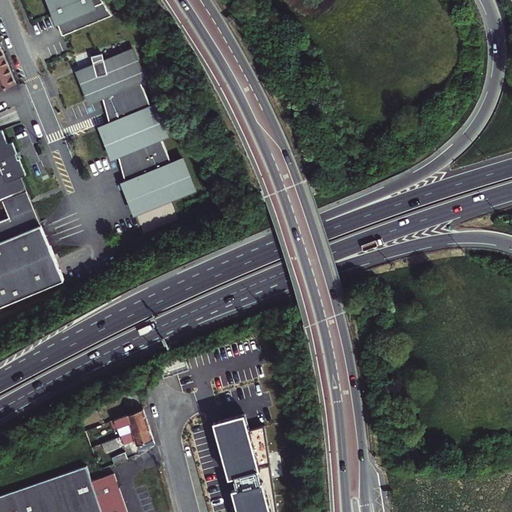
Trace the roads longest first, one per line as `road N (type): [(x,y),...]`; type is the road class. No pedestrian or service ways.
road 1 (primary): [(179,0),(244,113),(296,242),(328,372),(343,511)]
road 2 (primary): [(362,511),(347,377),(316,244),(277,139),(203,0)]
road 3 (trunk): [(486,0),(499,45),(496,86),(456,148),(420,174),(210,268),(120,320)]
road 4 (trunk): [(511,167),(289,244),(120,320)]
road 5 (trunk): [(195,309),(347,246),(511,191)]
road 6 (trunk): [(195,309),(422,242),(511,242)]
road 7 (trunk): [(0,409),(195,309)]
road 8 (trunk): [(120,320),(0,382)]
road 9 (residential): [(156,385),(188,511)]
